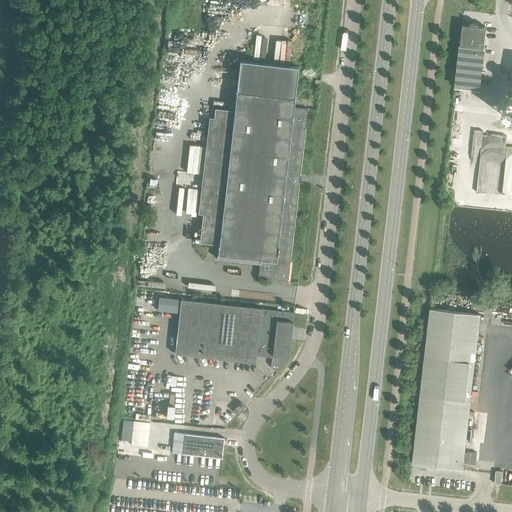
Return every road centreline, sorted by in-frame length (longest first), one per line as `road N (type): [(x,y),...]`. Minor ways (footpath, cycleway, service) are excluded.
road 1 (unclassified): [(334,483),(282,488),(249,468),(244,446),(315,343),(351,0)]
road 2 (secondary): [(364,486),(417,0)]
road 3 (secondary): [(390,0),(334,483)]
road 4 (unclassified): [(511,510),(364,486)]
